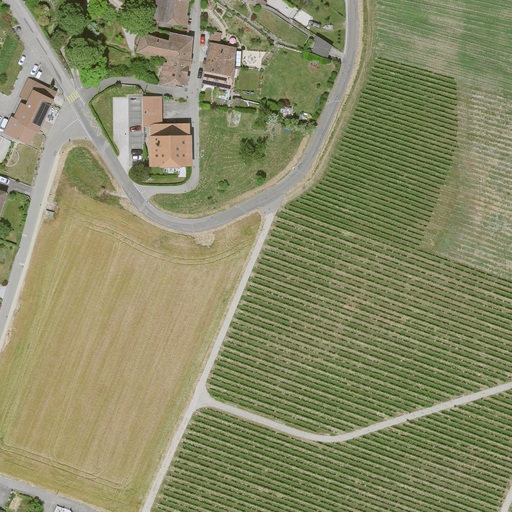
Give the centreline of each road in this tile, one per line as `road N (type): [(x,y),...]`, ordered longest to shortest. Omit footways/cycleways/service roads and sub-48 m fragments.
road 1 (tertiary): [(132,193),(161,220),(195,227),(293,181),(346,75),(352,0)]
road 2 (track): [(281,191),(148,511)]
road 3 (track): [(197,398),(317,441),(345,440),(511,385)]
road 4 (residential): [(196,0),(195,178),(188,189),(132,193)]
road 5 (residential): [(83,115),(50,151),(0,324)]
road 6 (tertiary): [(10,0),(83,115)]
